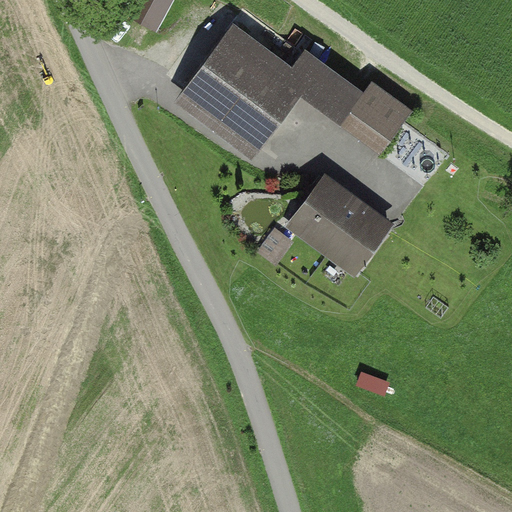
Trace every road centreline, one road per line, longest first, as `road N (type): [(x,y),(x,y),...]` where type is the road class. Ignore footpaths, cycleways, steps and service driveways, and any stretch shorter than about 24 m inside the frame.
road 1 (residential): [(70,0),(242,361),(290,511)]
road 2 (track): [(511,124),(318,0)]
